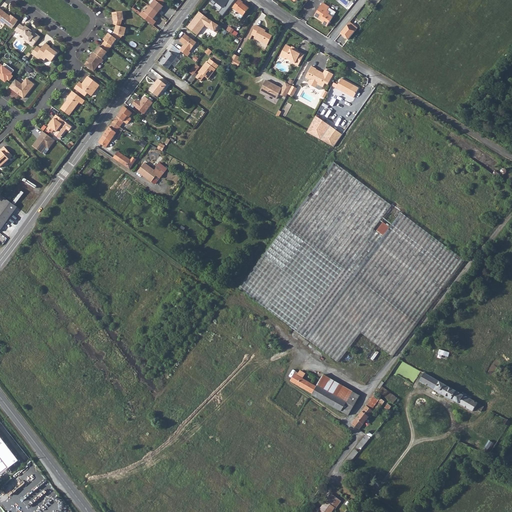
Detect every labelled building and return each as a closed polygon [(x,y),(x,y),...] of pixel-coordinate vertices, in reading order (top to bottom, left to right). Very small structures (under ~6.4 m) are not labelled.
[(142,12),(139,16),(153,26),(156,22),(153,20),(155,16),(157,17),(161,12),(160,11),(163,7),(162,6),(165,1),(162,0),(154,0),(155,0),(144,13),(142,12)] [(230,0),(211,0),(209,3),(224,14),(232,3),(230,1),(230,0)] [(238,0),(233,8),(243,17),(250,8),(239,0),(238,0)] [(322,4),(315,16),(321,20),(322,19),(324,20),(322,24),(326,27),(335,13),(328,9),(329,8),(322,4)] [(11,16),(0,8),(0,21),(5,25),(6,23),(12,28),(19,20),(12,15),(11,16)] [(85,64),(94,71),(101,63),(102,63),(104,60),(103,58),(117,39),(119,41),(123,36),(124,36),(126,28),(120,27),(122,20),(123,20),(122,12),(113,13),(114,22),(114,21),(113,25),(117,26),(115,34),(113,37),(109,34),(104,40),(105,41),(101,47),(100,46),(95,53),(93,52),(91,55),(92,56),(85,64)] [(221,27),(209,20),(199,12),(187,28),(197,35),(205,25),(209,27),(208,28),(215,32),(216,30),(218,31),(221,27)] [(340,34),(348,40),(358,28),(350,22),(340,34)] [(25,27),(20,24),(16,30),(25,38),(24,39),(33,46),(41,37),(26,26),(25,27)] [(251,34),(255,37),(254,38),(267,46),(272,37),(263,31),(264,30),(256,25),(251,34)] [(197,42),(185,34),(180,41),(185,45),(183,48),(182,47),(179,51),(183,53),(187,57),(190,53),(189,52),(197,42)] [(42,49),(38,46),(32,54),(36,57),(38,55),(41,58),(45,61),(47,58),(52,62),(60,51),(55,47),(53,50),(50,48),(51,47),(46,43),(42,49)] [(287,45),(280,56),(284,59),(286,58),(290,61),(291,62),(298,67),(305,55),(298,51),(297,52),(295,51),(295,50),(296,49),(292,47),(292,48),(287,45)] [(160,63),(168,70),(177,58),(177,57),(179,55),(171,49),(160,63)] [(234,54),(229,62),(237,66),(240,62),(237,60),(239,56),(234,54)] [(218,65),(210,59),(207,62),(206,62),(200,70),(201,71),(196,77),(201,81),(205,76),(208,79),(218,65)] [(3,67),(0,63),(0,77),(6,82),(8,79),(12,75),(13,73),(3,67)] [(6,63),(3,67),(13,73),(15,71),(6,63)] [(190,72),(194,75),(199,67),(195,64),(190,72)] [(306,77),(311,80),(311,79),(318,83),(317,85),(323,88),(326,84),(328,85),(334,75),(326,71),(324,74),(322,73),(321,74),(316,71),(317,69),(312,66),(306,77)] [(80,82),(75,88),(86,96),(88,93),(92,96),(100,85),(89,76),(83,84),(80,82)] [(23,84),(16,79),(10,87),(24,98),(35,84),(27,78),(23,84)] [(150,91),(158,97),(167,85),(158,79),(150,91)] [(318,83),(311,79),(311,80),(309,83),(309,85),(320,91),(322,90),(323,88),(317,85),(318,83)] [(340,83),(344,85),(341,90),(354,98),(360,89),(342,79),(340,83)] [(292,86),(285,83),(281,89),(266,80),(260,90),(276,99),(279,94),(285,98),(287,94),(292,86)] [(297,89),(292,86),(287,94),(292,97),(297,89)] [(73,91),(70,95),(68,98),(69,99),(61,109),(70,115),(80,102),(82,103),(85,100),(73,91)] [(136,108),(144,114),(153,103),(145,97),(141,102),(138,100),(137,102),(135,101),(133,105),(136,108)] [(323,117),(329,105),(323,102),(318,114),(323,117)] [(123,106),(113,121),(120,127),(122,124),(124,122),(126,124),(128,123),(131,119),(130,118),(129,116),(132,113),(123,106)] [(72,126),(57,115),(51,122),(52,123),(47,129),(52,133),(54,130),(56,132),(54,135),(59,138),(65,129),(68,131),(72,126)] [(333,147),(342,135),(315,117),(306,133),(333,147)] [(98,142),(105,147),(116,133),(120,127),(113,121),(98,142)] [(56,140),(43,131),(41,135),(33,146),(42,153),(47,147),(49,149),(56,140)] [(0,167),(0,168),(13,156),(5,146),(1,150),(3,151),(0,153),(0,167)] [(117,152),(113,158),(130,169),(136,160),(133,157),(131,160),(117,152)] [(77,174),(81,177),(82,175),(79,173),(88,162),(85,160),(75,172),(77,174)] [(286,225),(343,269),(417,324),(465,261),(401,212),(382,237),(373,230),(391,205),(334,162),(286,225)] [(139,171),(144,175),(143,176),(152,182),(157,175),(161,178),(165,173),(161,169),(160,171),(156,168),(155,170),(145,163),(139,171)] [(495,176),(502,167),(498,163),(491,173),(495,176)] [(495,176),(511,189),(511,173),(502,167),(495,176)] [(77,174),(72,181),(78,185),(83,179),(81,177),(77,174)] [(0,194),(0,230),(17,207),(0,194)] [(286,225),(239,289),(260,304),(296,332),(343,269),(286,225)] [(338,363),(360,333),(392,357),(417,324),(343,269),(296,332),(338,363)] [(360,396),(353,392),(350,397),(327,383),(329,378),(323,375),(317,386),(302,378),(298,376),(297,375),(298,373),(295,371),(290,381),(312,394),(312,395),(316,397),(349,416),(360,396)] [(419,382),(473,412),(474,408),(480,412),(484,406),(424,373),(419,382)] [(329,378),(327,383),(350,397),(353,392),(329,378)] [(376,391),(393,404),(397,398),(381,387),(384,383),(382,382),(376,391)] [(366,406),(373,412),(380,404),(372,399),(366,406)] [(352,424),(359,430),(365,423),(373,412),(366,406),(362,411),(352,424)] [(0,436),(0,474),(18,461),(0,436)] [(345,469),(349,464),(360,451),(369,440),(364,436),(352,452),(341,466),(345,469)] [(332,511),(335,508),(336,508),(341,501),(332,494),(325,502),(320,510),(321,511),(319,511),(332,511)]
